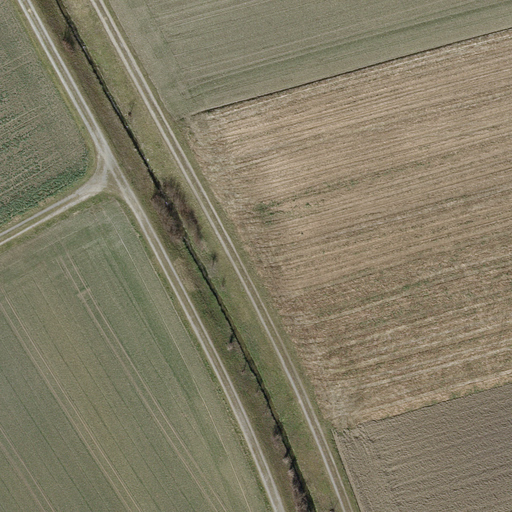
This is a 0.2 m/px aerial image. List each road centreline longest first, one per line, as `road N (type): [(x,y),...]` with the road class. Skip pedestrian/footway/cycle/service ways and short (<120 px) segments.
road 1 (track): [(281,511),(243,410),(24,0)]
road 2 (track): [(352,511),(278,331),(102,0)]
road 3 (track): [(0,238),(117,172)]
